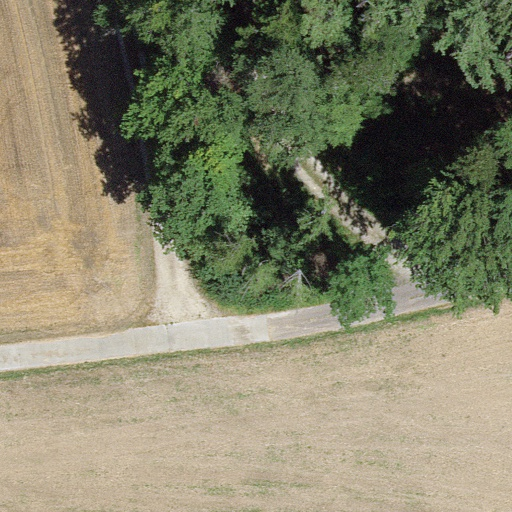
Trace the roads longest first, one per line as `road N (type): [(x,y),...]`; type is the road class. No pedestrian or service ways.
road 1 (track): [(0,359),(269,329),(511,280)]
road 2 (track): [(458,294),(364,229),(295,167),(256,0)]
road 3 (track): [(188,338),(107,0)]
